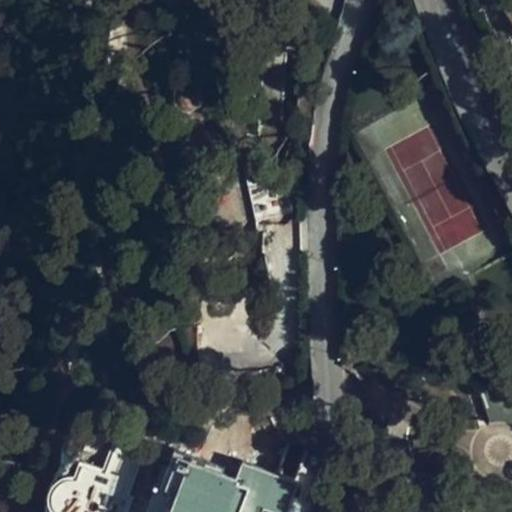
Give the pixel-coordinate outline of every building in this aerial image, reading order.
[(225,0),(203,0),(202,18),(223,20),(225,0)] [(219,86),(220,101),(263,97),(261,83),(219,86)] [(284,170),(270,173),(277,208),(291,205),(284,170)] [(478,389),(490,423),(500,419),(511,422),(511,386),(495,386),(478,389)] [(297,481),(243,460),(236,476),(179,454),(165,488),(156,485),(146,511),(262,511),(266,504),(285,511),(297,481)]
